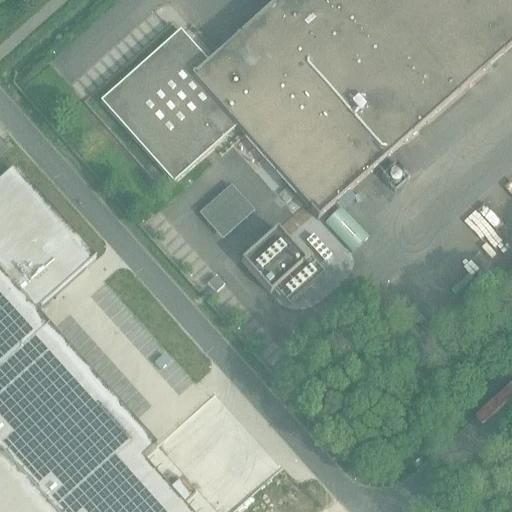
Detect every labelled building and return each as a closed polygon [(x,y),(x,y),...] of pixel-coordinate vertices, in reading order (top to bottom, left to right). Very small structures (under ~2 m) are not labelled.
[(511,0),(280,0),(207,65),(180,33),(100,104),(172,187),(235,130),(316,222),(511,47),(511,0)] [(14,171),(0,183),(0,511),(184,511),(180,507),(195,494),(181,478),(166,492),(141,463),(156,450),(155,449),(35,315),(86,270),(95,262),(87,253),(14,171)] [(222,240),(254,211),(231,186),(199,214),(222,240)] [(294,197),(287,189),(280,195),(287,203),(294,197)] [(304,263),(276,231),(240,263),(269,296),(274,292),(288,308),(324,276),(309,259),(304,263)] [(215,278),(207,286),(215,295),(223,287),(215,278)]
